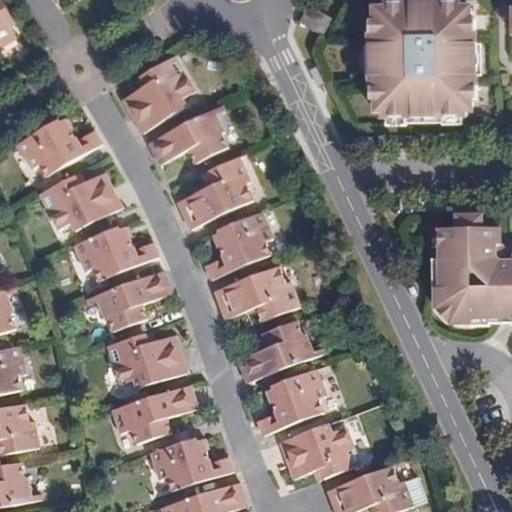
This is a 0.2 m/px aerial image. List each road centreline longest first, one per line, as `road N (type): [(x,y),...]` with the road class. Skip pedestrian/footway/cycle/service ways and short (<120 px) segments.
road 1 (tertiary): [(260,16),(497,511)]
road 2 (residential): [(271,511),(177,253),(79,70)]
road 3 (residential): [(79,70),(197,0)]
